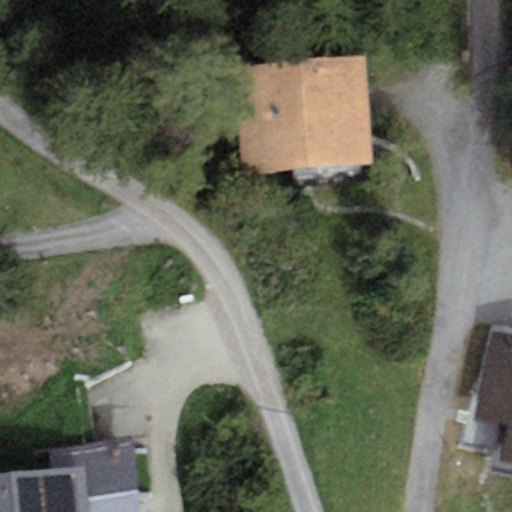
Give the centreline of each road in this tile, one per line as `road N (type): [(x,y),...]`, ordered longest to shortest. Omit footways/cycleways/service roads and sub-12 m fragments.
road 1 (residential): [(0,106),(211,268),(299,511)]
road 2 (residential): [(419,511),(485,0)]
